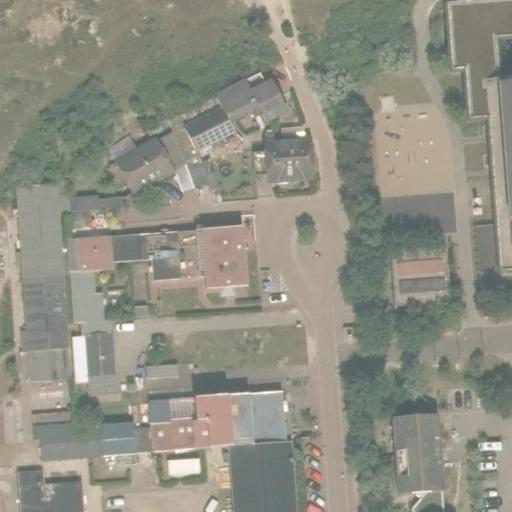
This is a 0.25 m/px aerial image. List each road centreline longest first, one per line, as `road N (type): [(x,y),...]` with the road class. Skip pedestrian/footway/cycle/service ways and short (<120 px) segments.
road 1 (residential): [(334,511),(316,278)]
road 2 (residential): [(326,205),(283,210),(273,223),(281,262),(316,278)]
